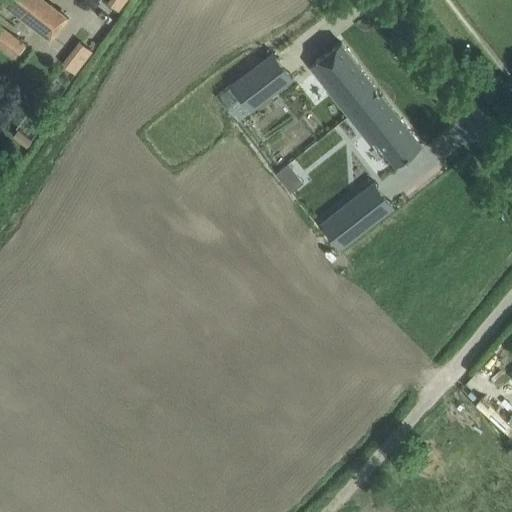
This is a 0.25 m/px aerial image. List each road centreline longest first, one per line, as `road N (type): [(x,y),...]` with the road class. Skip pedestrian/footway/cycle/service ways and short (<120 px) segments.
road 1 (residential): [(255,431),(342,302),(157,72)]
road 2 (residential): [(354,476),(511,303)]
road 3 (residential): [(3,249),(179,377)]
road 4 (residential): [(511,166),(381,0)]
road 5 (residential): [(82,511),(179,377)]
road 6 (residential): [(255,431),(365,511)]
